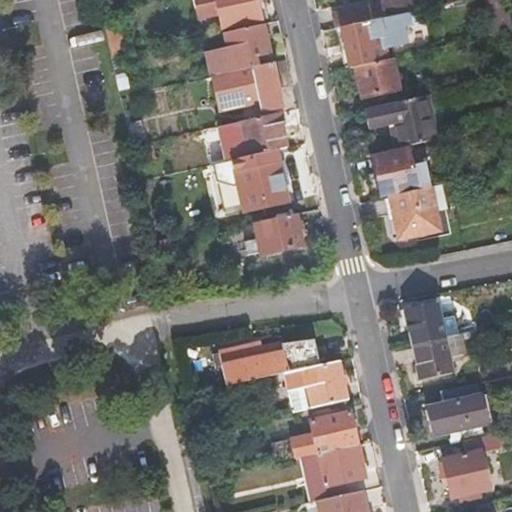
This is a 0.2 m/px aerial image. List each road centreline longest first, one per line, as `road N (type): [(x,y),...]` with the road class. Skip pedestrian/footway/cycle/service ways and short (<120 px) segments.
road 1 (residential): [(189,511),(153,326),(0,365)]
road 2 (residential): [(295,0),(359,293)]
road 3 (residential): [(359,293),(408,511)]
road 4 (residential): [(359,293),(511,262)]
